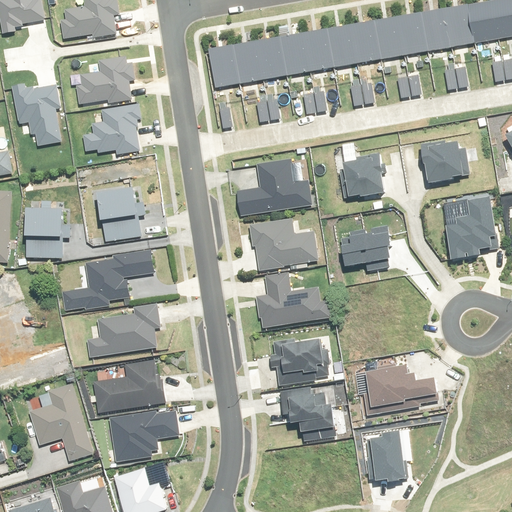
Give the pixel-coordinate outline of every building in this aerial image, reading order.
[(0,0),(0,5),(5,35),(17,33),(16,26),(45,20),(41,1),(38,1),(37,0),(0,0)] [(114,2),(113,0),(86,0),(88,8),(67,12),(68,22),(63,23),(66,40),(97,34),(98,38),(119,34),(116,15),(120,14),(118,2),(114,2)] [(500,42),(511,39),(511,0),(493,3),(500,42)] [(477,46),(500,42),(493,3),(470,7),(477,46)] [(453,50),(477,46),(470,7),(447,12),(453,50)] [(431,54),(453,50),(447,12),(424,15),(431,54)] [(406,58),(431,54),(424,15),(399,20),(406,58)] [(384,62),(406,58),(399,20),(378,24),(384,62)] [(359,66),(384,62),(378,24),(353,28),(359,66)] [(336,70),(359,66),(353,28),(330,32),(336,70)] [(312,75),(336,70),(330,32),(305,36),(312,75)] [(289,79),(312,75),(305,36),(282,40),(289,79)] [(265,83),(289,79),(282,40),(258,44),(265,83)] [(93,43),(72,46),(74,56),(95,53),(93,43)] [(242,87),(265,83),(258,44),(236,48),(242,87)] [(219,91),(242,87),(236,48),(212,52),(219,89),(219,91)] [(78,87),(81,105),(111,99),(112,103),(134,99),(130,80),(136,79),(134,67),(128,68),(127,60),(102,64),(104,75),(85,78),(87,86),(78,87)] [(511,62),(495,66),(498,82),(511,79),(511,62)] [(466,70),(445,74),(448,91),(469,87),(466,70)] [(420,78),(399,82),(402,99),(423,95),(420,78)] [(29,85),(14,88),(21,125),(31,123),(33,137),(39,135),(41,148),(64,144),(58,111),(63,110),(59,88),(30,93),(29,85)] [(372,85),(353,88),(356,107),(375,104),(372,85)] [(326,94),(306,97),(309,116),(330,113),(326,94)] [(279,101),(259,104),(263,123),(282,119),(279,101)] [(142,121),(140,107),(104,113),(106,125),(95,127),(97,136),(85,138),(88,153),(102,150),(103,154),(120,151),(120,155),(142,151),(137,122),(142,121)] [(232,110),(221,112),(224,130),(235,128),(232,110)] [(425,163),(429,185),(475,177),(471,151),(463,153),(462,146),(446,149),(445,141),(416,146),(420,164),(425,163)] [(0,176),(16,174),(12,152),(0,153),(0,176)] [(360,166),(347,167),(351,198),(387,193),(382,158),(359,161),(360,166)] [(239,194),(243,217),(315,207),(311,182),(295,185),(292,164),(260,168),(263,190),(239,194)] [(139,204),(138,191),(103,196),(109,243),(144,239),(141,216),(150,215),(149,203),(139,204)] [(0,263),(12,265),(15,193),(0,192),(0,263)] [(460,227),(449,228),(453,259),(482,255),(481,251),(500,248),(493,201),(471,204),(473,219),(459,220),(460,227)] [(75,224),(67,224),(67,210),(63,210),(63,204),(32,203),(30,257),(66,258),(66,237),(75,237),(75,224)] [(298,221),(254,226),(256,249),(260,249),(263,272),(307,267),(307,264),(322,262),(318,232),(299,235),(298,221)] [(346,251),(348,268),(369,265),(370,272),(390,269),(389,258),(392,258),(388,229),(374,231),(374,236),(354,239),(355,249),(346,251)] [(156,252),(89,262),(93,288),(64,293),(67,313),(113,306),(112,301),(133,297),(129,277),(159,273),(156,252)] [(290,274),(268,277),(271,296),(261,297),(265,328),(335,318),(333,301),(326,302),(323,287),(293,291),(290,274)] [(90,327),(94,359),(158,350),(155,330),(165,329),(161,303),(136,307),(137,315),(101,320),(102,326),(90,327)] [(0,384),(7,382),(0,362),(0,349),(22,341),(14,317),(0,321),(0,384)] [(299,339),(276,342),(283,387),(318,382),(318,379),(333,377),(328,340),(300,344),(299,339)] [(54,366),(69,360),(66,352),(51,358),(54,366)] [(69,360),(54,366),(58,376),(74,369),(69,360)] [(161,383),(158,361),(126,365),(128,377),(97,382),(102,414),(169,403),(166,383),(161,383)] [(407,367),(367,374),(373,410),(441,399),(438,382),(419,385),(418,376),(409,377),(407,367)] [(53,394),(56,406),(48,408),(44,397),(32,401),(36,412),(34,413),(44,447),(67,440),(73,460),(96,453),(76,387),(53,394)] [(312,387),(283,392),(287,416),(298,414),(300,424),(305,423),(309,444),(342,438),(337,405),(331,406),(329,394),(314,397),(312,387)] [(112,418),(116,461),(155,458),(154,451),(161,451),(160,437),(182,435),(180,412),(112,418)] [(402,435),(373,439),(380,484),(409,479),(402,435)] [(150,489),(144,473),(119,481),(129,511),(162,511),(178,507),(170,482),(150,489)] [(84,495),(81,483),(59,490),(66,511),(115,511),(108,487),(84,495)] [(57,511),(54,501),(17,511),(57,511)]
